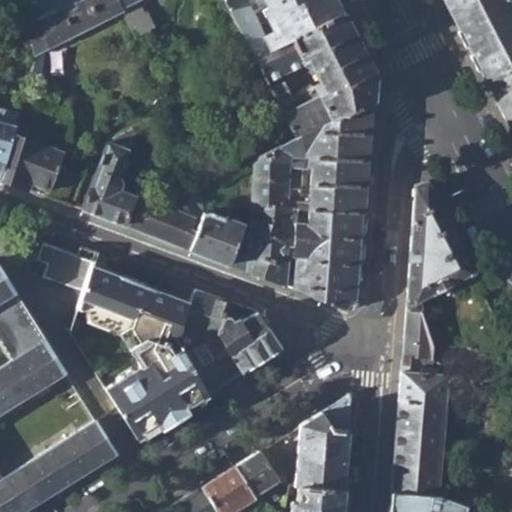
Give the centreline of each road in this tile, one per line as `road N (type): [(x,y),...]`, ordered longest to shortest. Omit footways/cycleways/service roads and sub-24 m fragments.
road 1 (residential): [(377,337),(0,197)]
road 2 (residential): [(377,337),(312,367),(85,511)]
road 3 (residential): [(452,113),(411,132),(396,151),(377,337)]
road 4 (residential): [(377,337),(362,511)]
road 5 (secondary): [(452,113),(511,232)]
road 6 (secondary): [(452,113),(395,0)]
